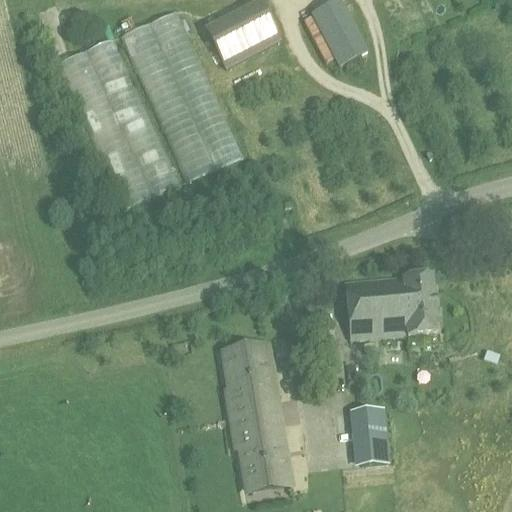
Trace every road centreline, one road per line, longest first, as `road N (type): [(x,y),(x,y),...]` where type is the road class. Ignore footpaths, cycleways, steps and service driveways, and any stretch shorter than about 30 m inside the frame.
road 1 (unclassified): [(0,337),(237,282),(511,185)]
road 2 (unknown): [(269,272),(322,482)]
